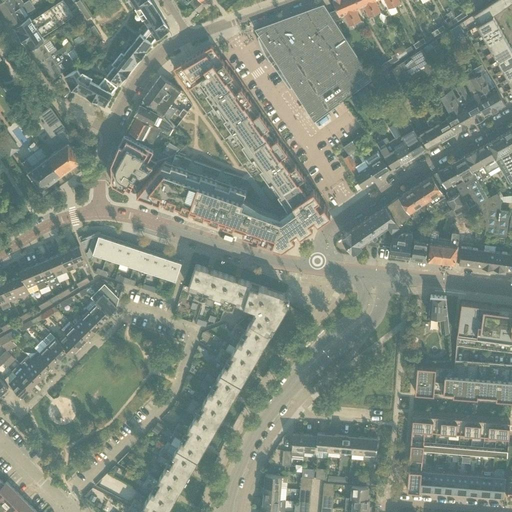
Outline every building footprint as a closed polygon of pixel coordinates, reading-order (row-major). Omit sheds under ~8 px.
[(3,0),(0,2),(0,5),(6,15),(24,3),(21,0),(3,0)] [(24,3),(6,15),(14,27),(29,17),(26,13),(34,8),(29,0),(24,3)] [(150,0),(132,0),(138,8),(150,0)] [(150,0),(138,8),(148,23),(160,15),(150,0)] [(190,0),(189,1),(195,8),(205,0),(190,0)] [(332,0),(337,9),(329,12),(335,21),(341,18),(340,16),(344,14),(348,25),(349,25),(354,23),(344,0),(332,0)] [(356,0),(344,0),(354,23),(355,22),(361,20),(356,9),(360,8),(356,0)] [(368,0),(356,0),(360,8),(364,6),(368,17),(374,14),(368,0)] [(368,0),(374,14),(381,11),(376,0),(368,0)] [(391,0),(384,0),(388,8),(394,6),(391,0)] [(476,0),(472,3),(473,5),(476,9),(485,3),(483,0),(476,0)] [(511,0),(494,0),(493,1),(500,10),(511,2),(511,0)] [(116,1),(107,7),(111,14),(121,8),(116,1)] [(473,15),(478,24),(493,15),(495,14),(500,10),(493,1),(488,5),(473,15)] [(254,29),(259,36),(257,37),(258,40),(259,43),(261,47),(262,50),(264,53),(266,56),(289,89),(291,87),(307,111),(311,118),(313,122),(314,123),(342,102),(349,97),(372,79),(371,77),(335,21),(329,12),(324,4),(319,5),(287,17),(288,18),(265,26),(265,25),(254,29)] [(106,20),(111,17),(105,8),(100,12),(106,20)] [(464,11),(455,17),(458,21),(467,15),(464,11)] [(149,26),(142,34),(152,42),(155,38),(169,29),(160,15),(148,23),(149,26)] [(482,34),(498,24),(493,15),(478,24),(476,25),(482,34)] [(29,17),(14,27),(21,38),(37,27),(29,17)] [(72,32),(75,37),(87,29),(84,24),(72,32)] [(482,34),(487,43),(503,33),(498,24),(482,34)] [(93,25),(89,28),(98,42),(102,39),(93,25)] [(37,27),(21,38),(29,50),(45,40),(37,27)] [(129,43),(121,52),(135,63),(142,54),(152,42),(142,34),(140,33),(131,45),(129,43)] [(487,43),(492,52),(508,42),(503,33),(487,43)] [(29,50),(37,62),(56,51),(54,48),(52,47),(50,45),(51,43),(47,38),(45,40),(29,50)] [(423,38),(413,44),(416,48),(425,42),(423,38)] [(56,51),(37,62),(49,80),(71,66),(69,63),(76,58),(71,50),(73,49),(68,42),(63,46),(65,47),(57,52),(56,51)] [(492,52),(497,61),(511,52),(511,48),(508,42),(492,52)] [(136,195),(136,197),(140,198),(231,231),(278,248),(294,237),(293,234),(290,231),(295,228),(297,231),(299,233),(312,224),(310,222),(311,221),(309,219),(311,217),(313,216),(315,219),(315,218),(317,221),(330,212),(328,209),(324,204),(319,197),(314,189),(316,188),(295,157),(258,105),(226,59),(223,61),(212,44),(197,53),(173,67),(188,88),(206,113),(208,116),(224,139),(226,141),(242,164),(244,167),(255,182),(223,171),(220,170),(194,160),(191,159),(184,157),(178,155),(175,154),(172,164),(165,161),(164,161),(140,190),(139,191),(137,193),(137,194),(136,195)] [(421,49),(399,64),(413,89),(437,76),(421,49)] [(405,51),(397,56),(399,59),(399,60),(407,54),(407,53),(405,51)] [(121,52),(112,63),(114,65),(126,74),(135,63),(121,52)] [(511,52),(497,61),(502,70),(511,64),(511,52)] [(389,60),(382,64),(385,68),(391,64),(389,60)] [(413,89),(399,64),(385,73),(399,97),(413,89)] [(511,64),(502,70),(507,79),(511,76),(511,64)] [(114,65),(107,74),(118,84),(126,74),(114,65)] [(74,70),(64,76),(72,87),(105,105),(112,92),(116,86),(105,77),(98,84),(90,80),(91,78),(82,74),(82,75),(77,68),(74,70)] [(496,88),(490,78),(486,70),(475,76),(494,110),(505,104),(496,88)] [(161,75),(143,99),(164,114),(166,116),(169,119),(177,109),(170,104),(180,90),(168,81),(161,76),(161,75)] [(470,79),(465,82),(471,92),(484,116),(494,110),(475,76),(470,79)] [(371,85),(376,93),(386,86),(381,78),(371,85)] [(461,84),(455,87),(461,97),(474,121),(484,116),(471,92),(467,94),(461,84)] [(357,93),(363,101),(372,94),(366,86),(357,93)] [(452,89),(446,92),(465,127),(474,121),(461,97),(457,99),(452,89)] [(446,117),(455,132),(465,127),(446,92),(440,96),(450,114),(446,116),(446,117)] [(173,126),(163,116),(164,114),(144,99),(140,104),(139,104),(134,114),(137,116),(160,129),(169,134),(173,126)] [(420,106),(412,111),(415,116),(422,112),(423,112),(420,106)] [(428,109),(425,111),(441,140),(449,135),(455,132),(446,117),(441,121),(433,106),(428,109)] [(50,107),(44,111),(54,124),(56,127),(51,131),(61,146),(48,156),(60,174),(81,159),(69,142),(73,139),(50,107)] [(183,108),(178,115),(183,118),(187,111),(183,108)] [(441,140),(425,111),(423,112),(422,112),(429,123),(430,126),(419,133),(422,139),(427,148),(441,140)] [(160,129),(137,116),(129,132),(152,144),(160,129)] [(425,149),(407,118),(395,126),(400,134),(413,156),(425,149)] [(492,140),(488,143),(500,165),(499,166),(500,169),(506,178),(511,174),(511,158),(510,156),(511,154),(511,148),(504,133),(492,140)] [(124,134),(118,147),(111,163),(112,183),(129,192),(134,178),(145,172),(149,168),(145,165),(153,150),(124,134)] [(400,134),(388,141),(393,149),(402,163),(413,156),(400,134)] [(2,135),(0,136),(0,142),(10,156),(15,152),(2,135)] [(392,169),(402,163),(393,149),(388,141),(385,137),(376,143),(392,169)] [(352,140),(343,147),(349,155),(357,149),(352,140)] [(169,142),(163,151),(171,156),(179,148),(169,142)] [(499,166),(500,165),(488,143),(476,150),(490,175),(500,169),(499,166)] [(41,147),(21,162),(40,188),(60,174),(48,156),(41,147)] [(377,150),(363,159),(368,165),(376,179),(390,170),(385,162),(381,156),(377,150)] [(476,150),(465,156),(475,174),(479,182),(490,176),(490,175),(476,150)] [(376,179),(367,165),(360,170),(350,155),(348,156),(343,159),(363,188),(376,179)] [(465,156),(453,162),(473,197),(477,203),(481,210),(486,220),(484,233),(506,235),(509,210),(500,209),(501,200),(497,193),(489,198),(479,182),(475,174),(465,156)] [(453,162),(437,172),(442,180),(445,187),(450,185),(452,184),(452,185),(455,184),(461,194),(461,195),(464,201),(466,200),(466,201),(473,197),(453,162)] [(432,175),(418,184),(429,199),(432,204),(445,196),(442,191),(437,183),(432,175)] [(418,184),(408,190),(419,206),(424,203),(429,212),(435,208),(432,204),(429,199),(418,184)] [(408,190),(398,197),(409,212),(409,213),(411,215),(412,217),(417,216),(418,216),(419,215),(417,213),(422,210),(419,206),(408,190)] [(459,192),(447,199),(451,208),(452,209),(458,205),(461,211),(456,214),(459,221),(481,210),(477,203),(469,207),(466,201),(466,200),(464,201),(461,195),(459,192)] [(409,212),(398,197),(398,196),(384,206),(398,224),(410,215),(409,213),(409,212)] [(384,206),(366,218),(377,234),(388,226),(391,229),(398,224),(384,206)] [(444,212),(437,212),(438,213),(441,217),(446,216),(455,214),(452,209),(451,208),(444,212)] [(366,218),(355,226),(366,242),(377,234),(366,218)] [(366,242),(355,226),(350,230),(342,236),(343,238),(343,239),(351,249),(353,252),(361,246),(366,242)] [(428,249),(427,259),(454,262),(456,253),(457,244),(458,232),(452,231),(451,239),(441,238),(438,238),(437,237),(439,229),(431,228),(429,240),(428,249)] [(390,247),(389,253),(409,256),(410,246),(411,238),(412,232),(405,231),(404,231),(402,232),(400,233),(399,234),(398,235),(398,236),(392,235),(391,243),(390,244),(389,245),(389,246),(390,247)] [(412,246),(411,256),(425,258),(426,248),(427,240),(428,235),(420,234),(420,232),(414,231),(413,238),(412,246)] [(93,253),(139,269),(175,281),(181,262),(99,235),(100,233),(97,232),(87,236),(86,233),(79,236),(88,259),(91,258),(93,253)] [(459,263),(470,265),(472,248),(473,244),(461,242),(459,263)] [(481,266),(492,268),(495,251),(495,247),(484,245),(483,250),(481,266)] [(79,246),(69,250),(76,267),(86,263),(79,246)] [(470,265),(481,266),(483,250),(472,248),(470,265)] [(69,250),(59,254),(66,271),(76,267),(69,250)] [(492,268),(504,269),(506,253),(495,251),(492,268)] [(59,254),(49,258),(56,275),(58,281),(59,282),(69,278),(66,271),(59,254)] [(49,258),(39,263),(48,285),(55,282),(58,281),(56,275),(49,258)] [(39,263),(29,267),(36,283),(38,289),(48,285),(39,263)] [(195,264),(188,287),(196,290),(193,300),(205,304),(212,307),(216,296),(223,273),(212,270),(213,267),(208,265),(207,268),(195,264)] [(29,267),(19,271),(28,292),(28,293),(38,289),(36,283),(29,267)] [(21,276),(11,280),(18,297),(28,292),(19,271),(21,276)] [(236,303),(243,305),(251,283),(239,279),(240,276),(237,275),(235,274),(235,277),(223,273),(216,296),(223,299),(220,309),(232,313),(236,303)] [(11,280),(1,284),(8,301),(18,297),(11,280)] [(256,311),(250,322),(270,334),(288,303),(285,301),(285,299),(284,297),(285,294),(251,283),(243,305),(255,309),(256,311)] [(1,284),(0,284),(0,304),(1,304),(3,309),(10,306),(8,301),(1,284)] [(99,289),(91,297),(94,300),(95,301),(110,316),(117,308),(113,304),(118,299),(105,286),(99,289)] [(54,297),(53,297),(56,300),(65,295),(63,291),(54,297)] [(430,300),(429,316),(439,317),(441,331),(448,331),(448,322),(447,323),(448,317),(446,306),(446,305),(446,304),(446,296),(431,295),(430,295),(430,300)] [(44,302),(46,305),(46,306),(56,300),(53,297),(44,302)] [(86,307),(89,310),(102,323),(110,316),(95,301),(94,300),(86,307)] [(460,314),(457,335),(510,342),(511,338),(511,310),(499,309),(500,306),(498,306),(492,305),(461,301),(460,309),(464,309),(463,314),(460,314)] [(89,310),(81,318),(94,331),(102,323),(89,310)] [(81,318),(74,326),(87,338),(94,331),(81,318)] [(69,321),(62,329),(66,333),(79,346),(87,338),(74,326),(69,321)] [(239,340),(235,347),(256,359),(262,349),(264,350),(266,348),(267,346),(264,344),(270,334),(250,322),(246,329),(236,323),(230,334),(239,340)] [(11,331),(7,334),(10,339),(11,339),(12,342),(13,342),(16,341),(14,337),(11,331)] [(66,333),(58,341),(68,351),(71,354),(79,346),(66,333)] [(7,334),(0,337),(0,343),(1,344),(2,344),(4,347),(4,346),(7,350),(7,351),(16,345),(12,342),(11,339),(10,339),(7,334)] [(55,337),(47,345),(60,358),(66,352),(68,351),(58,341),(55,337)] [(47,345),(40,353),(53,366),(60,358),(47,345)] [(225,365),(220,372),(241,384),(247,374),(250,375),(251,373),(252,371),(250,369),(256,359),(235,347),(231,354),(222,348),(215,359),(225,365)] [(7,350),(0,356),(0,359),(3,363),(7,367),(15,359),(11,355),(7,351),(7,350)] [(34,358),(32,360),(45,373),(53,366),(40,353),(38,350),(32,356),(34,358)] [(27,356),(19,363),(24,368),(37,381),(45,373),(32,360),(30,358),(27,356)] [(417,365),(416,380),(429,381),(430,372),(440,372),(441,367),(417,365)] [(24,368),(16,376),(29,389),(37,381),(24,368)] [(210,390),(206,397),(227,409),(233,399),(235,400),(236,398),(237,396),(235,395),(241,384),(220,372),(216,379),(207,374),(201,385),(210,390)] [(416,380),(415,392),(439,394),(439,393),(438,393),(440,372),(430,372),(429,381),(416,380)] [(441,393),(441,394),(443,394),(454,395),(456,375),(444,374),(443,393),(441,393)] [(456,375),(454,395),(465,396),(466,385),(467,377),(461,376),(461,375),(456,375)] [(29,389),(16,376),(9,383),(22,397),(29,389)] [(466,385),(465,396),(476,397),(477,376),(472,376),(472,377),(467,377),(466,385)] [(477,376),(476,397),(486,398),(487,387),(488,379),(488,378),(482,378),(483,377),(477,376)] [(487,387),(486,398),(497,398),(499,378),(494,378),(494,379),(488,378),(488,379),(487,387)] [(499,378),(497,398),(508,399),(509,388),(509,381),(509,380),(504,380),(504,379),(499,378)] [(195,415),(191,422),(212,434),(218,424),(220,425),(222,423),(223,421),(221,420),(227,409),(206,397),(202,404),(193,399),(186,410),(195,415)] [(413,414),(411,441),(412,442),(412,441),(424,442),(425,432),(426,415),(413,414)] [(426,415),(425,432),(436,433),(436,431),(437,416),(426,415)] [(437,416),(436,431),(448,432),(449,417),(437,416)] [(448,432),(448,434),(460,435),(460,433),(461,417),(457,417),(449,417),(448,432)] [(461,417),(460,433),(472,434),(473,418),(461,417)] [(472,434),(472,436),(484,437),(485,419),(473,418),(472,434)] [(484,437),(484,439),(496,440),(496,438),(497,420),(485,419),(484,437)] [(497,420),(496,438),(509,439),(509,431),(510,421),(497,420)] [(170,443),(170,444),(177,447),(197,459),(203,449),(206,450),(207,448),(208,446),(206,444),(212,434),(191,422),(187,429),(178,424),(171,435),(175,436),(170,443)] [(157,423),(152,430),(153,431),(157,434),(162,428),(162,427),(157,423)] [(303,456),(304,450),(305,434),(293,433),(291,451),(285,451),(284,465),(291,466),(291,455),(303,456)] [(317,435),(305,434),(304,450),(316,451),(317,433),(317,435)] [(329,434),(317,433),(316,451),(315,456),(327,457),(328,451),(329,434)] [(341,435),(329,434),(328,451),(340,452),(341,435)] [(353,436),(341,435),(340,452),(352,453),(353,436)] [(365,437),(353,436),(352,453),(364,454),(365,437)] [(377,438),(365,437),(364,454),(363,459),(370,460),(370,463),(378,463),(379,454),(376,454),(377,438)] [(410,450),(408,468),(420,469),(422,469),(423,451),(424,445),(411,444),(411,450),(410,450)] [(166,466),(162,472),(183,484),(189,474),(191,476),(192,473),(194,471),(191,470),(197,459),(177,447),(172,454),(163,449),(157,460),(166,466)] [(303,468),(302,477),(312,478),(313,478),(314,478),(314,469),(303,468)] [(408,468),(407,489),(419,490),(420,469),(408,468)] [(420,469),(419,490),(430,491),(432,470),(422,469),(420,469)] [(480,474),(478,495),(491,496),(493,475),(493,470),(480,469),(480,474)] [(432,470),(430,491),(442,492),(444,471),(432,470)] [(444,471),(442,492),(454,493),(456,472),(444,471)] [(151,490),(148,496),(169,508),(174,499),(177,500),(178,499),(179,496),(177,495),(183,484),(162,472),(158,479),(149,474),(142,485),(151,490)] [(456,472),(454,493),(466,494),(468,473),(456,472)] [(468,473),(466,494),(478,495),(480,474),(468,473)] [(265,474),(264,486),(280,487),(281,481),(287,482),(288,476),(265,474)] [(493,475),(491,496),(504,497),(505,476),(493,475)] [(301,477),(300,489),(311,490),(312,478),(302,477),(301,477)] [(0,500),(13,488),(6,481),(0,487),(0,500)] [(323,483),(322,495),(333,496),(334,484),(323,483)] [(264,486),(263,498),(279,499),(280,487),(264,486)] [(351,486),(350,498),(369,499),(367,499),(368,487),(351,486)] [(0,500),(0,502),(6,508),(20,495),(13,488),(0,500)] [(300,489),(299,501),(310,502),(311,490),(300,489)] [(6,508),(9,511),(15,511),(26,502),(20,495),(6,508)] [(322,495),(321,507),(332,508),(333,496),(322,495)] [(166,511),(169,508),(148,496),(143,504),(134,499),(128,510),(131,511),(166,511)] [(350,498),(346,497),(347,502),(347,504),(347,505),(347,510),(368,511),(369,499),(367,499),(350,498)] [(263,498),(262,510),(284,511),(285,500),(279,499),(263,498)] [(299,501),(297,511),(308,511),(310,502),(299,501)] [(27,502),(15,511),(29,511),(33,508),(27,502)]
